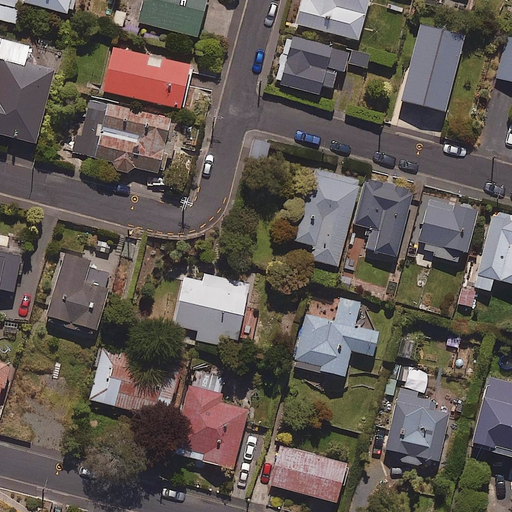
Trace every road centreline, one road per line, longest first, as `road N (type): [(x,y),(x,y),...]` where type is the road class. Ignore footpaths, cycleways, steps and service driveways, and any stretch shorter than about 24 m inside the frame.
road 1 (residential): [(0,176),(170,218),(193,216),(208,208),(236,107)]
road 2 (residential): [(511,178),(236,107)]
road 3 (tertiary): [(203,511),(0,457)]
